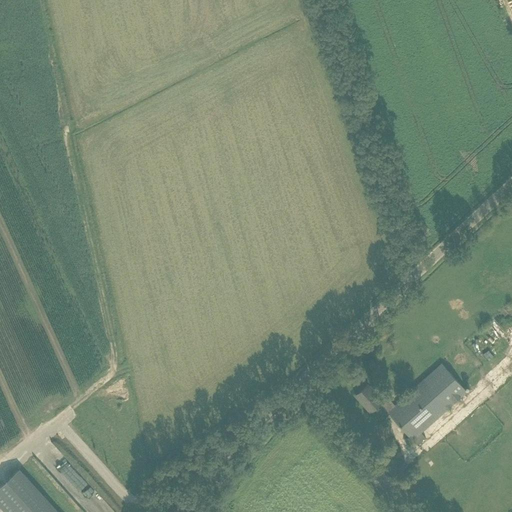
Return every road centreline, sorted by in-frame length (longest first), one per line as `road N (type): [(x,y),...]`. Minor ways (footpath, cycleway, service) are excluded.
road 1 (unclassified): [(299,376),(511,182)]
road 2 (unclassified): [(420,511),(299,376)]
road 3 (unclassified): [(183,511),(211,469),(299,376)]
